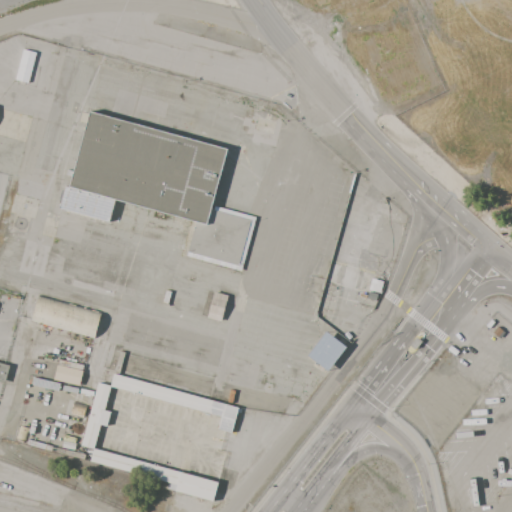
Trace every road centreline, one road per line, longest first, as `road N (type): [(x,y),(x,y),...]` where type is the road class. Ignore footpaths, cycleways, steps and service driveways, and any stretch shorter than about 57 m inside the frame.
road 1 (residential): [(427,189),(415,257),(379,324),(229,511)]
road 2 (residential): [(486,242),(380,146),(256,0)]
road 3 (residential): [(0,31),(49,12),(120,4),(194,10),(278,30)]
road 4 (residential): [(486,242),(351,407)]
road 5 (residential): [(367,420),(498,252)]
road 6 (residential): [(427,189),(443,266),(421,318)]
road 7 (secondary): [(351,407),(269,511)]
road 8 (secondary): [(322,479),(373,450),(399,462),(420,488)]
